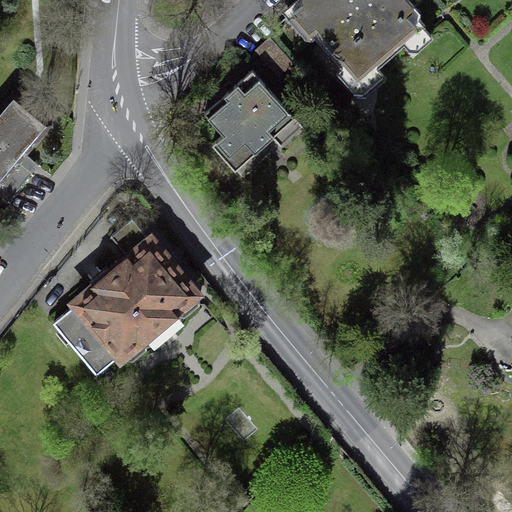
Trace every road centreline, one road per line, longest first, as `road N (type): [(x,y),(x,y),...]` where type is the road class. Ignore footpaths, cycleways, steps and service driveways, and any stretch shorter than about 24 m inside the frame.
road 1 (tertiary): [(433,511),(254,300),(132,122)]
road 2 (residential): [(0,289),(132,122)]
road 3 (residential): [(256,0),(132,122)]
road 4 (tertiary): [(132,122),(114,74),(118,0)]
